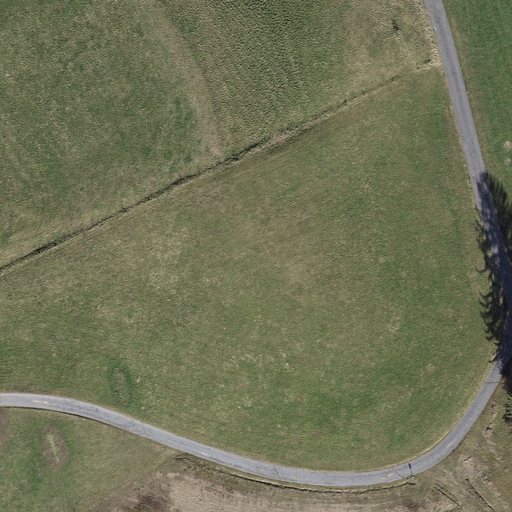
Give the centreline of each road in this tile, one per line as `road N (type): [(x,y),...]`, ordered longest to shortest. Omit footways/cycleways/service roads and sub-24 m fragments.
road 1 (track): [(0,401),(70,406),(300,476),(350,479),(404,471),(446,446),(511,337)]
road 2 (unclassified): [(511,297),(436,0)]
